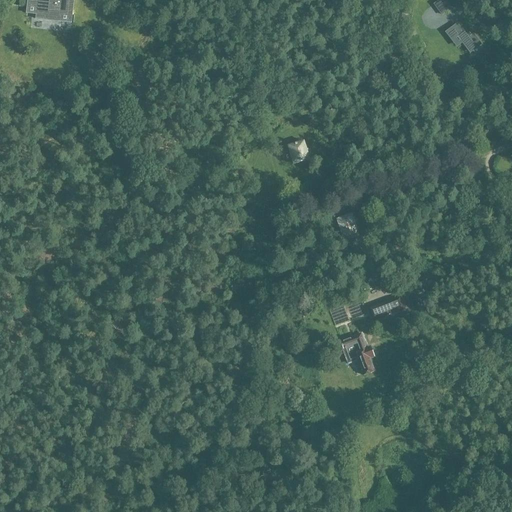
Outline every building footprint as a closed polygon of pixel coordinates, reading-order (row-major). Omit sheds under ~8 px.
[(27,0),(27,3),(42,5),(41,15),(58,17),(58,15),(67,16),(68,0),(27,0)] [(440,0),(435,5),(443,14),(451,7),(445,0),(440,0)] [(463,29),(457,34),(471,53),(481,46),(474,36),(471,38),(463,29)] [(289,147),(294,164),(308,160),(307,154),(305,148),(303,143),(289,147)] [(351,216),(337,221),(344,242),(358,237),(351,216)] [(400,296),(368,307),(372,319),(384,315),(384,316),(393,313),(392,312),(404,308),(400,296)] [(361,333),(339,341),(342,350),(364,342),(361,333)] [(370,349),(355,354),(363,377),(370,375),(376,373),(369,355),(372,354),(370,349)]
